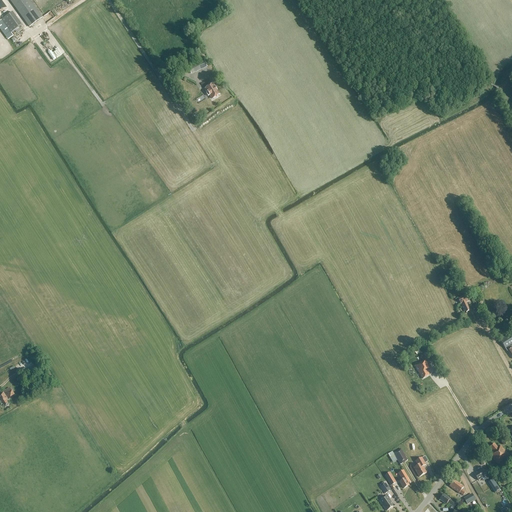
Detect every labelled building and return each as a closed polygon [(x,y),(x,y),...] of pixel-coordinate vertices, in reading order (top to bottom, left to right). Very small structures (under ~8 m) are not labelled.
[(0,0),(0,14),(9,9),(2,0),(0,0)] [(29,0),(9,0),(29,27),(42,18),(29,0)] [(12,12),(0,21),(0,29),(8,40),(22,30),(20,27),(22,26),(12,12)] [(67,44),(61,50),(65,55),(71,49),(67,44)] [(59,51),(52,56),(55,61),(62,56),(59,51)] [(188,69),(191,75),(200,70),(198,64),(188,69)] [(208,97),(210,96),(212,100),(220,95),(214,84),(205,89),(208,93),(206,94),(208,97)] [(466,313),(470,311),(465,302),(468,301),(465,295),(458,299),(464,312),(465,311),(466,313)] [(474,306),(476,310),(477,310),(478,313),(479,315),(482,313),(477,304),(474,306)] [(511,337),(510,334),(500,341),(507,351),(508,351),(511,357),(511,337)] [(24,361),(28,367),(36,362),(32,356),(24,361)] [(430,368),(425,360),(415,366),(419,373),(423,379),(429,375),(426,370),(430,368)] [(38,370),(39,369),(37,365),(35,366),(35,365),(27,370),(30,375),(38,370)] [(0,401),(0,402),(0,403),(1,405),(3,404),(5,408),(9,405),(6,401),(14,395),(12,391),(9,388),(0,394),(0,401)] [(498,464),(508,455),(500,446),(498,448),(494,444),(489,448),(493,453),(490,455),(498,464)] [(408,461),(406,457),(401,449),(394,453),(399,462),(400,465),(408,461)] [(418,466),(414,468),(419,478),(427,474),(423,467),(426,465),(425,464),(428,462),(425,457),(422,458),(416,462),(416,463),(418,466)] [(478,481),(487,475),(483,469),(474,475),(478,481)] [(403,471),(398,474),(402,480),(399,482),(403,489),(409,486),(407,481),(408,480),(407,478),(407,477),(403,471)] [(390,473),(385,476),(391,486),(397,483),(390,473)] [(463,496),(466,492),(462,489),(464,487),(454,480),(449,487),(459,493),(463,496)] [(386,484),(381,487),(381,488),(385,494),(391,490),(386,484)] [(457,504),(453,502),(450,499),(444,494),(440,500),(446,505),(448,503),(454,507),(457,504)] [(475,500),(472,494),(463,498),(467,505),(475,500)] [(387,496),(380,501),(387,511),(393,507),(391,503),(387,496)]
